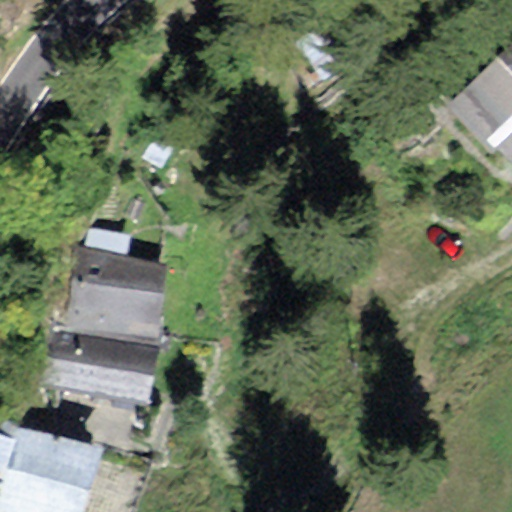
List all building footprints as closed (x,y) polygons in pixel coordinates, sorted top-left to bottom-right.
[(345,61),(320,28),(301,43),(303,46),(325,76),(345,61)] [(511,53),(457,103),(511,164),(511,53)] [(83,253),(72,316),(153,331),(164,267),(83,253)] [(147,399),(155,347),(59,333),(51,384),(147,399)] [(75,511),(95,451),(8,423),(3,437),(0,436),(0,473),(5,475),(0,489),(0,504),(24,511),(75,511)]
